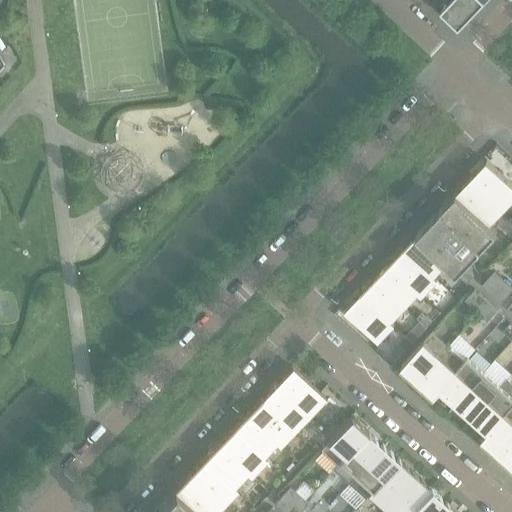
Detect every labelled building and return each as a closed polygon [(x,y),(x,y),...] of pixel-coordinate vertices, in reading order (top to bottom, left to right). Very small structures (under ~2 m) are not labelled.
[(483,0),(449,0),(442,8),(460,25),(483,0)] [(511,200),(511,183),(487,160),(477,170),(479,172),(475,178),(472,175),(471,176),(505,208),(511,200)] [(505,208),(471,176),(462,186),(465,188),(460,193),(457,191),(456,192),(490,224),(505,208)] [(463,265),(497,230),(490,224),(456,192),(418,232),(448,261),(458,271),(456,273),(467,283),(474,276),(463,265)] [(339,242),(346,234),(338,227),(331,235),(339,242)] [(448,261),(418,232),(404,247),(434,276),(448,261)] [(434,276),(404,247),(389,263),(419,291),(422,294),(437,279),(434,276)] [(419,291),(389,263),(375,278),(405,306),(419,291)] [(491,293),(504,279),(495,270),(482,284),(491,293)] [(405,306),(375,278),(361,292),(391,321),(405,306)] [(511,290),(511,286),(504,279),(491,293),(501,303),(511,290)] [(476,311),(486,299),(475,289),(471,293),(464,300),(476,311)] [(391,321),(361,292),(360,293),(362,296),(357,301),(355,298),(345,309),(378,340),(394,324),(391,321)] [(487,321),(498,310),(486,299),(476,311),(487,321)] [(426,315),(421,321),(427,327),(433,321),(426,315)] [(511,339),(511,322),(502,331),(511,339)] [(418,379),(449,345),(432,330),(402,364),(418,379)] [(411,330),(406,335),(414,342),(418,337),(411,330)] [(444,386),(469,357),(468,356),(465,360),(458,353),(466,344),(457,336),(449,345),(418,379),(435,394),(441,388),(444,386)] [(398,359),(407,349),(400,343),(391,352),(398,359)] [(457,402),(485,371),(469,357),(444,386),(449,390),(447,393),(457,402)] [(284,378),(279,383),(310,412),(325,397),(291,365),(282,375),(284,378)] [(472,416),(500,385),(485,371),(457,402),(457,403),(460,400),(465,405),(463,407),(472,416)] [(482,437),(484,434),(511,403),(511,380),(508,377),(500,385),(472,416),(473,417),(476,415),(481,419),(479,422),(488,430),(482,437)] [(279,383),(277,380),(267,391),(269,393),(264,399),(295,428),(310,412),(279,383)] [(295,428),(264,399),(262,396),(247,412),(280,443),(295,428)] [(511,434),(511,403),(484,434),(489,439),(487,442),(498,451),(511,434)] [(280,443),(247,412),(232,427),(262,456),(276,441),(279,444),(280,443)] [(337,464),(339,461),(367,430),(351,415),(347,419),(339,413),(322,432),(329,439),(320,449),(337,464)] [(262,456),(232,427),(218,443),(250,475),(265,459),(262,456)] [(355,476),(383,445),(382,444),(380,446),(374,442),(377,439),(367,430),(339,461),(355,476)] [(511,463),(511,434),(498,451),(500,449),(506,454),(503,456),(511,463)] [(203,458),(233,486),(247,472),(250,475),(218,443),(203,458)] [(369,492),(399,459),(398,458),(396,461),(391,456),(393,453),(383,445),(355,476),(349,483),(365,497),(369,492)] [(236,490),(233,486),(203,458),(188,474),(221,505),(236,490)] [(385,507),(415,473),(399,459),(369,492),(385,507)] [(391,511),(409,511),(431,488),(415,473),(385,507),(391,511)] [(215,511),(221,505),(188,474),(173,489),(197,511),(215,511)] [(284,511),(299,495),(289,486),(274,503),(284,511)] [(438,511),(447,502),(446,501),(444,504),(439,499),(441,497),(431,488),(409,511),(438,511)] [(197,511),(173,489),(151,511),(197,511)] [(284,511),(300,511),(308,503),(299,495),(284,511)] [(456,511),(457,511),(447,502),(438,511),(456,511)]
